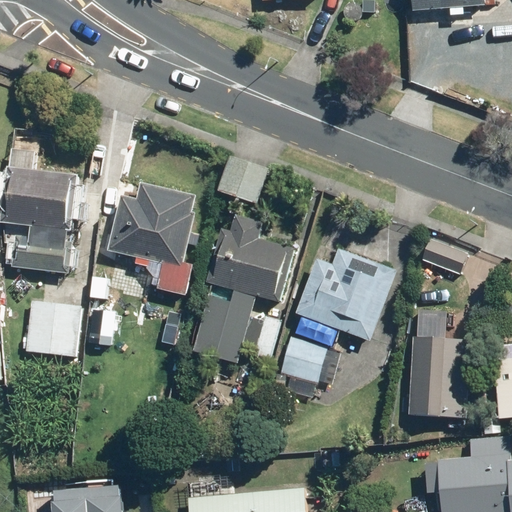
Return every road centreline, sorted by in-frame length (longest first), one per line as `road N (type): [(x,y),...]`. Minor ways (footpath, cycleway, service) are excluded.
road 1 (primary): [(288,108),(111,53),(43,0)]
road 2 (primary): [(288,108),(511,194)]
road 3 (primary): [(101,0),(288,108)]
